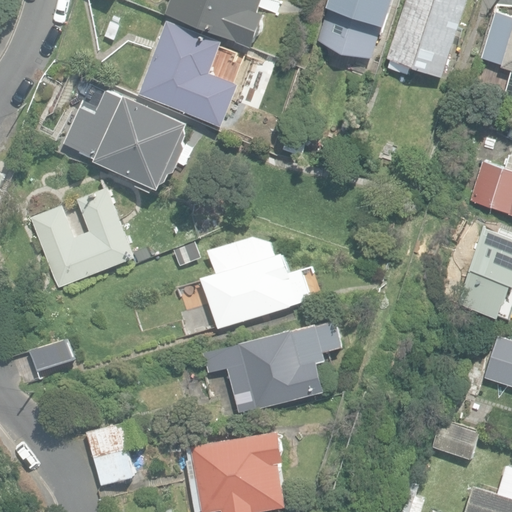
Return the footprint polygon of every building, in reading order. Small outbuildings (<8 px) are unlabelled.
[(174,0),(169,13),(256,47),(269,13),(261,10),(265,0),(174,0)] [(324,41),(370,56),(374,43),(379,45),(381,39),(386,40),(398,0),(333,0),(327,21),(330,22),(324,41)] [(413,65),(446,76),(471,0),(407,0),(388,58),(393,59),(391,67),(410,73),(413,65)] [(142,93),(226,124),(242,83),(213,72),(226,40),(170,19),(142,93)] [(107,35),(117,39),(122,26),(111,22),(107,35)] [(511,31),(502,64),(511,67),(511,31)] [(485,45),(496,49),(500,37),(489,34),(485,45)] [(140,185),(155,191),(158,185),(165,187),(167,182),(172,180),(175,172),(181,170),(191,146),(189,141),(193,134),(191,128),(193,123),(129,95),(127,98),(110,91),(99,113),(84,107),(68,142),(85,150),(84,152),(143,179),(140,185)] [(471,200),(511,212),(511,154),(508,166),(485,158),(471,200)] [(0,195),(10,174),(0,169),(0,195)] [(34,215),(60,286),(140,256),(113,185),(80,197),(92,230),(78,235),(66,203),(34,215)] [(497,231),(486,227),(461,305),(501,318),(511,317),(511,230),(499,227),(497,231)] [(205,310),(212,330),(315,298),(305,268),(296,271),(290,253),(277,257),(272,242),(257,237),(215,250),(220,271),(180,283),(190,315),(205,310)] [(231,367),(242,410),(329,389),(322,360),(330,359),(328,350),(348,345),(341,318),(207,351),(212,371),(231,367)] [(511,338),(500,334),(487,376),(511,383),(511,338)] [(35,349),(41,370),(81,357),(74,336),(35,349)] [(92,430),(107,484),(140,475),(132,446),(146,441),(140,417),(92,430)] [(435,446),(474,459),(483,430),(444,418),(435,446)] [(225,506),(226,511),(251,511),(291,505),(283,461),(289,460),(283,430),(188,448),(192,467),(199,466),(202,477),(193,479),(199,511),(225,506)] [(511,511),(511,495),(476,484),(466,511),(511,511)] [(398,507),(413,511),(423,511),(428,496),(404,489),(398,507)]
